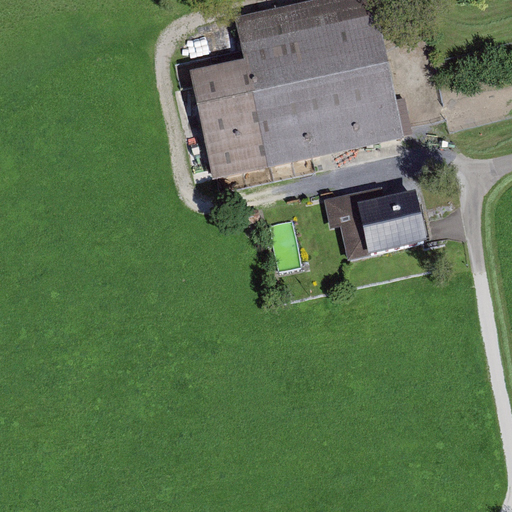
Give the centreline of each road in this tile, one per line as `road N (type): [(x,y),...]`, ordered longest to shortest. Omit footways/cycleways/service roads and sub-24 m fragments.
road 1 (track): [(465,174),(511,460)]
road 2 (track): [(270,0),(203,13),(171,38),(166,66),(184,181),(213,202)]
road 3 (track): [(429,161),(398,0)]
